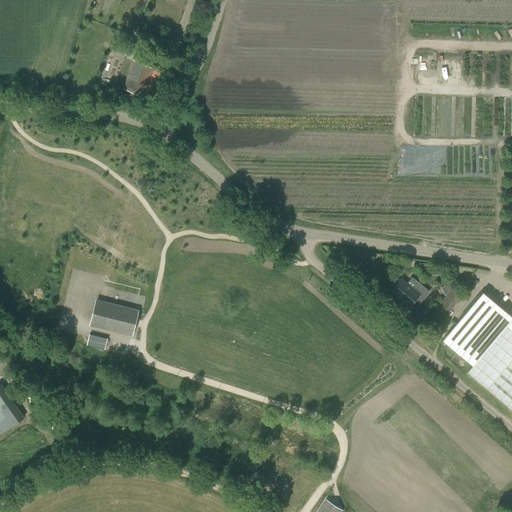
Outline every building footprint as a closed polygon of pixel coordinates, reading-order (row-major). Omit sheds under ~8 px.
[(127,58),(116,86),(124,89),(151,100),(161,72),(154,69),(134,61),(127,58)] [(409,308),(414,301),(419,305),(430,291),(411,277),(406,285),(399,280),(389,293),(409,308)] [(446,316),(464,294),(454,286),(436,308),(446,316)] [(511,317),(494,302),(486,296),(482,292),(442,340),(472,366),(467,371),(511,409),(511,317)] [(99,300),(92,326),(132,337),(139,310),(99,300)] [(107,339),(94,336),(92,347),(104,350),(107,339)] [(0,435),(24,418),(1,385),(0,385),(0,435)] [(326,501),(319,511),(339,511),(341,510),(326,501)]
